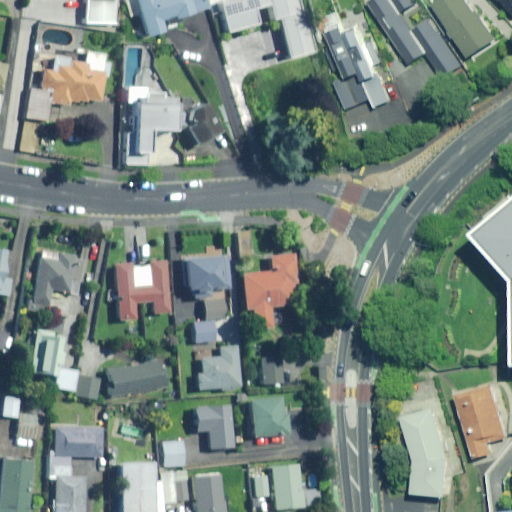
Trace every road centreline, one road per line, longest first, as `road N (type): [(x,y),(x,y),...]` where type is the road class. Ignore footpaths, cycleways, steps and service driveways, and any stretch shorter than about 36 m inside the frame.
road 1 (unclassified): [(397,229),(316,195),(129,200),(0,182)]
road 2 (secondary): [(397,229),(364,305),(356,351),(358,511)]
road 3 (secondary): [(511,112),(457,157),(397,229)]
